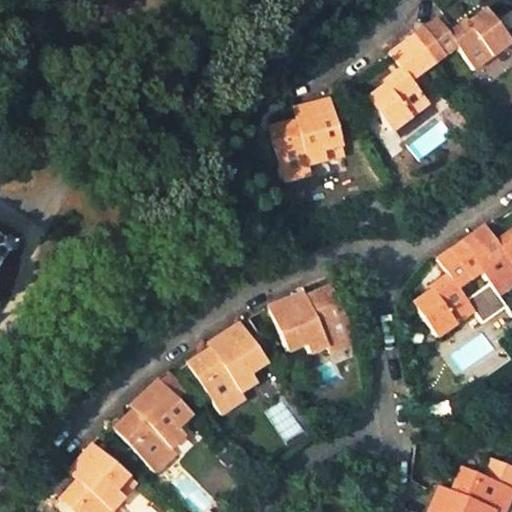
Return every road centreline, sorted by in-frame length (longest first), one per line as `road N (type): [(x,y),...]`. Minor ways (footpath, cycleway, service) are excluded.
road 1 (residential): [(386,266),(336,261),(257,290),(115,390),(75,436)]
road 2 (residential): [(421,0),(358,67),(288,85)]
road 3 (residential): [(260,511),(332,448),(394,426)]
road 4 (residential): [(386,266),(383,332),(394,426)]
road 5 (residential): [(511,193),(386,266)]
